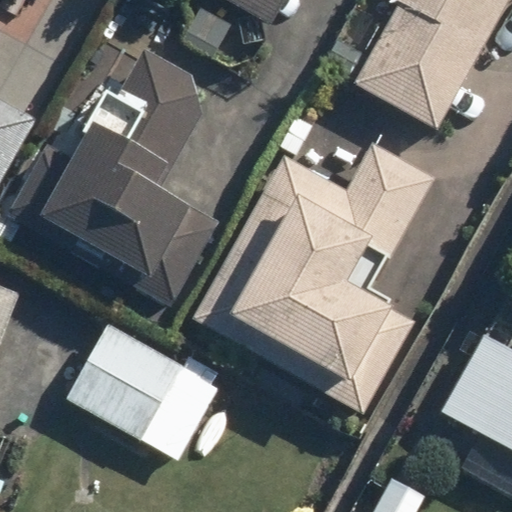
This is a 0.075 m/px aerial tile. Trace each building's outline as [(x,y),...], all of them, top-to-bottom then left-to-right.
[(216,0),(280,35),(298,0),(216,0)] [(377,0),(372,10),(390,20),(352,90),(435,136),(508,0),(377,0)] [(68,161),(44,148),(7,217),(143,290),(183,215),(154,199),(210,94),(132,52),(109,96),(97,89),(75,129),(83,134),(68,161)] [(0,188),(34,125),(0,106),(0,188)] [(390,263),(431,187),(366,152),(344,192),(295,166),(317,125),(297,115),(186,322),(359,416),(408,326),(342,291),(365,249),(390,263)] [(0,342),(18,297),(0,290),(0,342)] [(217,392),(106,327),(61,402),(172,468),(217,392)] [(511,499),(511,355),(478,338),(438,414),(454,423),(435,458),(511,499)] [(418,511),(423,502),(385,482),(368,511),(418,511)]
